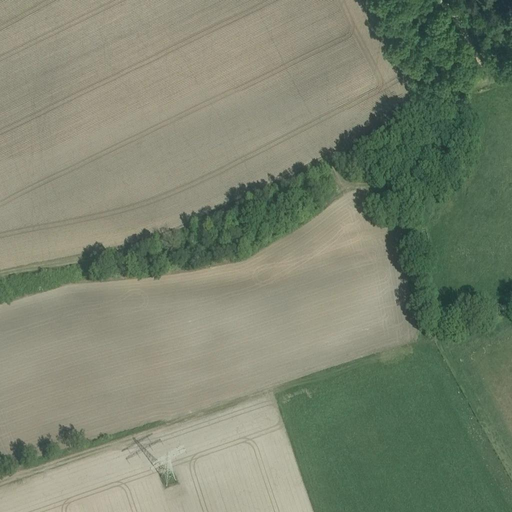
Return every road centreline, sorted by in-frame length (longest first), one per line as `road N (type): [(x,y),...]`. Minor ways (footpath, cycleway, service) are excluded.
road 1 (track): [(485,75),(151,248),(0,282)]
road 2 (track): [(163,430),(0,484)]
